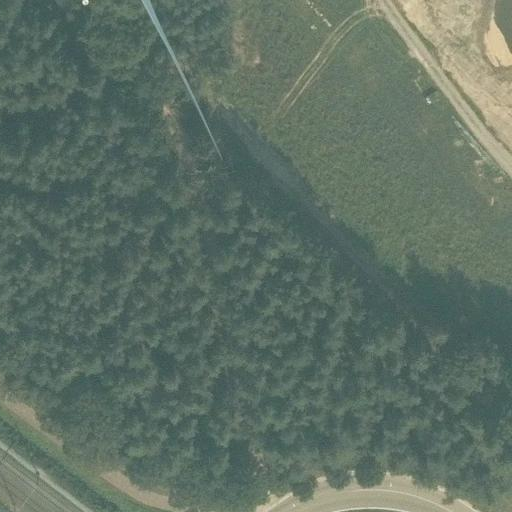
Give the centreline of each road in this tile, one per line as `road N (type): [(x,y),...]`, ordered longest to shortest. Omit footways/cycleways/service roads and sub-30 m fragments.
road 1 (track): [(265,511),(188,136),(46,0)]
road 2 (tertiary): [(290,511),(327,494),(364,489),(423,497),(450,511)]
